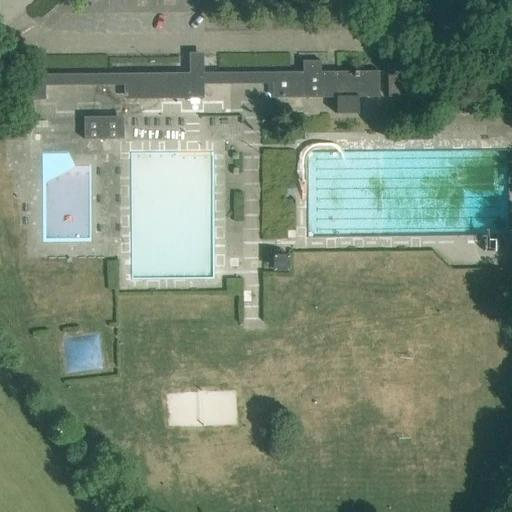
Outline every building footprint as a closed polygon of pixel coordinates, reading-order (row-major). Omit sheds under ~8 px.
[(204,87),(204,67),(204,52),(189,52),(189,67),(190,73),(26,74),(26,100),(46,100),(46,86),(124,85),(124,99),(204,99),(204,87)] [(303,72),(216,72),(216,82),(216,84),(272,83),(272,98),(275,98),(337,97),(337,114),(359,114),(359,97),(379,97),(380,91),(379,71),(321,71),(321,60),(303,61),(303,72)] [(403,63),(389,63),(389,91),(389,97),(403,97),(403,91),(402,72),(402,71),(403,63)] [(84,140),(120,139),(124,139),(124,116),(84,117),(84,140)] [(273,271),(290,271),(290,255),(273,255),(273,271)]
